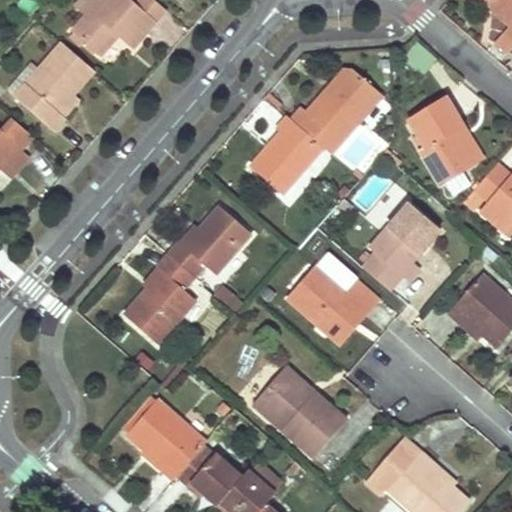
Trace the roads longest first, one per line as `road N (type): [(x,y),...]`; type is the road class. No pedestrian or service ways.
road 1 (tertiary): [(0,323),(281,0)]
road 2 (residential): [(511,99),(396,0)]
road 3 (residential): [(511,437),(473,404),(401,372)]
